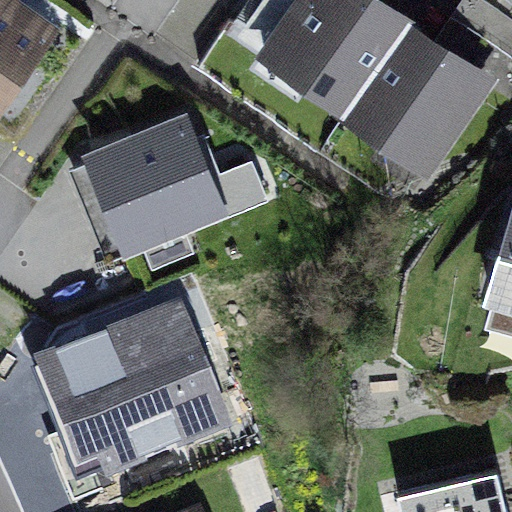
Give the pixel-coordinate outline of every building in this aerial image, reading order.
[(0,0),(0,101),(51,28),(10,0),(0,0)] [(408,25),(371,0),(310,0),(273,53),(350,107),(408,25)] [(428,161),(484,77),(408,25),(350,107),(428,161)] [(79,166),(112,247),(218,204),(185,123),(79,166)] [(185,333),(65,382),(79,417),(87,414),(111,473),(223,426),(185,333)] [(509,511),(499,468),(399,492),(404,511),(509,511)]
